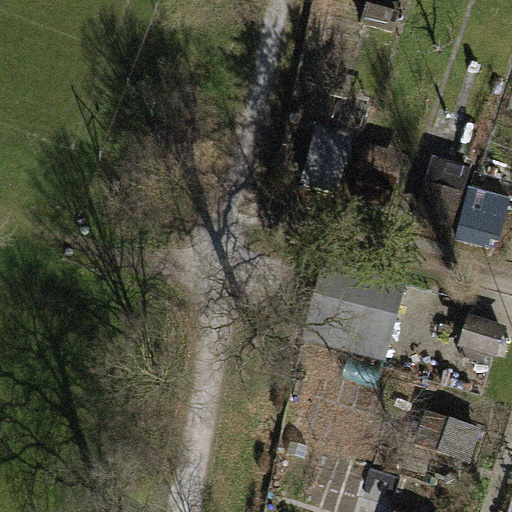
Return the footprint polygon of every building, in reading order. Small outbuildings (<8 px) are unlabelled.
[(393,38),(400,15),(369,6),(362,29),(393,38)] [(491,69),(510,75),(511,67),(511,33),(502,31),(491,69)] [(455,248),(497,259),(511,205),(469,195),(455,248)] [(500,363),(508,329),(469,319),(461,353),(500,363)] [(378,386),(383,365),(349,356),(343,376),(378,386)] [(472,465),(483,432),(427,414),(416,447),(472,465)]
